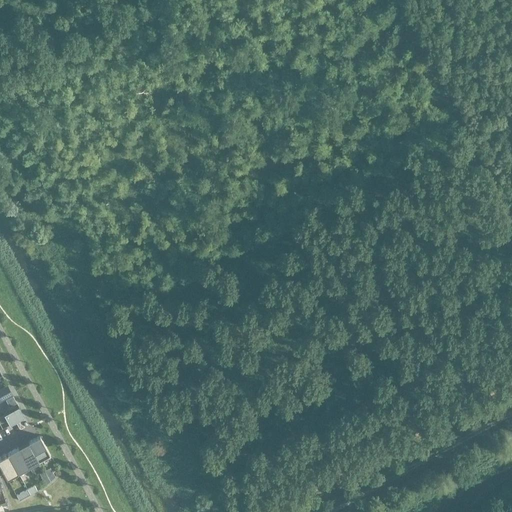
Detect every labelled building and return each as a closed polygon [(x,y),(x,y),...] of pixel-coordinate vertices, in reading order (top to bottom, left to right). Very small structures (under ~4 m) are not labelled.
[(7,385),(0,388),(0,402),(12,396),(13,395),(7,385)] [(12,396),(5,400),(9,407),(16,403),(12,396)] [(18,406),(4,414),(8,421),(10,425),(24,417),(18,406)] [(39,435),(28,441),(39,461),(50,455),(39,435)] [(28,441),(18,447),(28,466),(39,461),(28,441)] [(18,447),(7,453),(18,472),(28,466),(18,447)] [(7,453),(0,456),(0,466),(7,478),(18,472),(7,453)] [(47,476),(41,479),(45,486),(50,481),(47,476)] [(27,489),(16,495),(19,500),(30,494),(27,489)]
